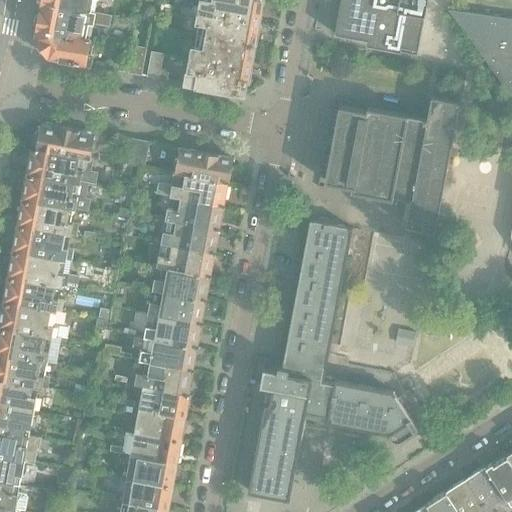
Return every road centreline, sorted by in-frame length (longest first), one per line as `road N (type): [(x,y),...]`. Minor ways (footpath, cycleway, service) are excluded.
road 1 (residential): [(281,132),(211,511)]
road 2 (residential): [(281,132),(0,80)]
road 3 (residential): [(359,511),(511,415)]
road 4 (residential): [(306,0),(281,132)]
